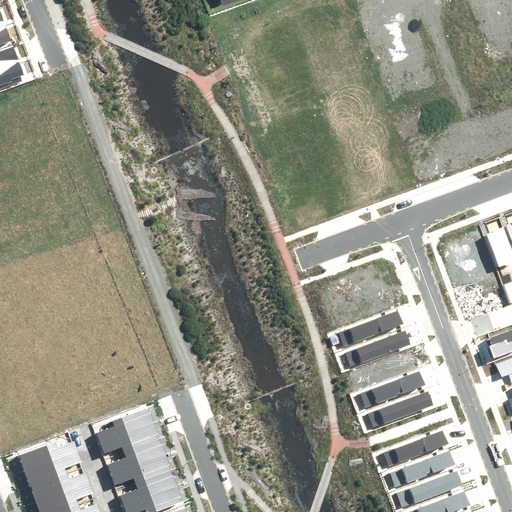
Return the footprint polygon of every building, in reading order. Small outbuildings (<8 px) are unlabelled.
[(0,44),(11,41),(5,25),(0,26),(0,44)] [(0,88),(21,81),(19,76),(22,75),(12,49),(0,53),(0,88)] [(486,235),(498,268),(505,265),(506,266),(511,263),(511,251),(504,228),(486,235)] [(339,332),(344,345),(404,323),(399,311),(339,332)] [(488,346),(492,358),(511,351),(511,330),(489,338),(492,345),(488,346)] [(346,353),(351,366),(410,344),(405,331),(346,353)] [(511,359),(498,364),(502,376),(507,374),(511,384),(511,383),(511,359)] [(361,395),(366,408),(425,386),(421,373),(361,395)] [(368,415),(373,428),(433,406),(428,393),(368,415)] [(143,511),(152,511),(183,501),(148,406),(110,420),(112,427),(98,433),(104,450),(119,445),(123,456),(106,463),(115,486),(131,480),(134,488),(118,494),(124,511),(137,511),(143,510),(143,511)] [(383,453),(388,466),(448,444),(443,432),(383,453)] [(15,454),(36,511),(99,511),(96,502),(79,508),(76,500),(92,494),(84,470),(67,476),(63,465),(77,459),(71,442),(56,447),(54,440),(15,454)] [(391,473),(396,486),(455,464),(450,452),(391,473)] [(398,494),(403,507),(462,485),(457,472),(398,494)] [(413,511),(453,511),(471,505),(467,493),(413,511)]
